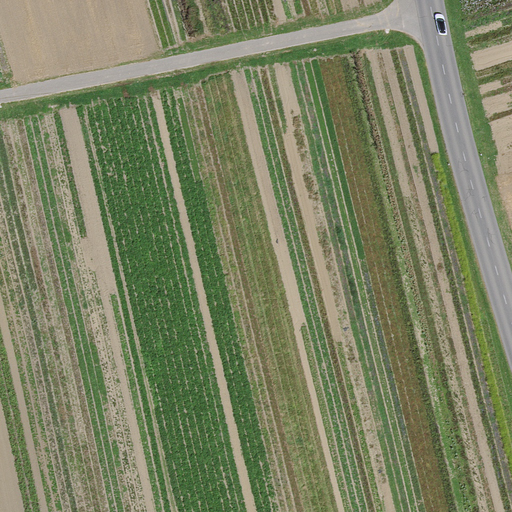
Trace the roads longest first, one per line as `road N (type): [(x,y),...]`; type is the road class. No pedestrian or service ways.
road 1 (track): [(430,11),(0,102)]
road 2 (tertiary): [(511,325),(428,0)]
